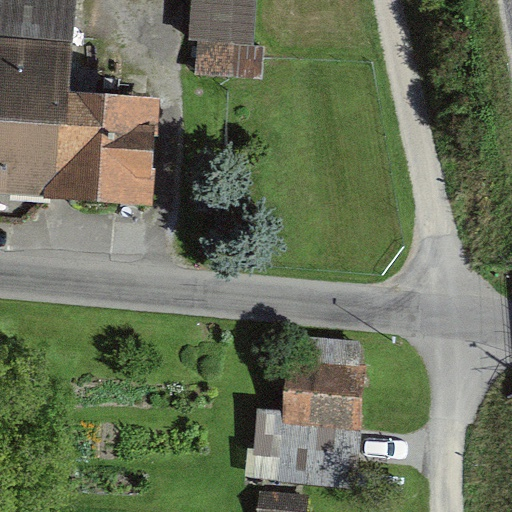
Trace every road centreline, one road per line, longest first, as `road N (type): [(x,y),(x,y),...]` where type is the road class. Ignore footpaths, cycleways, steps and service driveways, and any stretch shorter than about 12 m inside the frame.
road 1 (unclassified): [(0,283),(511,331)]
road 2 (track): [(449,323),(393,0)]
road 3 (track): [(449,323),(451,511)]
